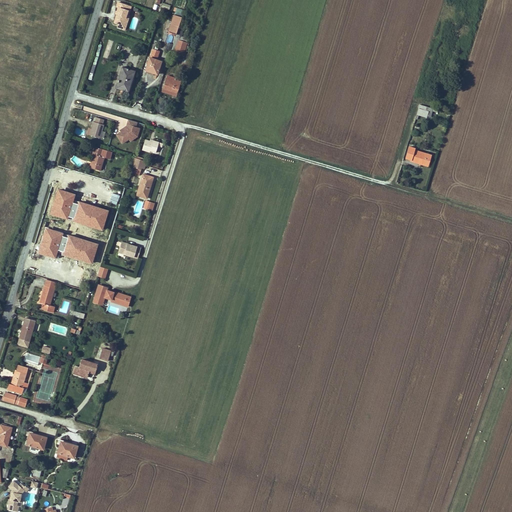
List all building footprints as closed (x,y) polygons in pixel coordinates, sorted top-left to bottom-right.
[(126,15),(129,15),(132,6),(120,2),(119,7),(117,10),(116,13),(114,21),(118,22),(123,24),(126,15)] [(130,16),(129,15),(126,15),(123,24),(118,22),(117,27),(125,29),(130,16)] [(181,17),(173,15),(168,32),(175,34),(181,17)] [(170,52),(173,53),(180,55),(184,43),(178,41),(174,40),(170,52)] [(152,72),(156,60),(149,58),(145,69),(152,72)] [(121,67),(114,88),(127,92),(134,71),(121,67)] [(174,79),(173,82),(171,81),(167,93),(175,96),(180,81),(174,79)] [(167,93),(171,81),(166,80),(162,91),(167,93)] [(423,116),(426,109),(419,107),(417,113),(423,116)] [(92,122),(88,135),(98,138),(99,136),(103,137),(104,131),(101,130),(103,125),(101,124),(102,119),(95,117),(94,122),(92,122)] [(125,124),(124,126),(118,131),(119,132),(114,135),(120,144),(127,139),(127,140),(131,138),(133,131),(137,132),(138,127),(125,124)] [(145,139),(141,150),(149,152),(149,150),(155,152),(158,145),(161,146),(162,142),(159,141),(149,138),(149,140),(145,139)] [(424,161),(428,150),(415,146),(412,157),(424,161)] [(110,153),(100,150),(100,153),(93,151),(89,168),(99,171),(103,158),(108,160),(110,153)] [(139,173),(140,169),(141,167),(142,163),(133,160),(131,166),(130,170),(139,173)] [(143,174),(137,194),(147,197),(153,177),(143,174)] [(83,185),(79,194),(89,199),(84,208),(94,213),(103,196),(83,185)] [(92,217),(94,213),(84,208),(82,212),(92,217)] [(122,238),(119,249),(139,255),(142,244),(122,238)] [(103,242),(94,239),(92,245),(93,250),(96,248),(101,250),(102,247),(103,242)] [(67,264),(64,263),(62,271),(72,275),(74,267),(78,257),(70,254),(67,264)] [(83,259),(78,257),(74,267),(80,268),(83,259)] [(109,268),(101,266),(99,275),(106,277),(109,268)] [(89,275),(83,273),(80,280),(87,282),(89,275)] [(53,306),(50,305),(57,283),(47,280),(40,302),(43,303),(41,309),(52,312),(53,306)] [(109,287),(99,284),(98,289),(95,298),(104,301),(105,298),(106,296),(112,298),(114,300),(120,302),(122,301),(125,303),(128,295),(115,291),(114,293),(111,292),(112,290),(108,289),(109,287)] [(122,301),(120,302),(125,304),(129,305),(132,296),(128,295),(125,303),(122,301)] [(73,315),(84,318),(85,313),(75,310),(73,315)] [(27,319),(21,338),(31,341),(36,322),(27,319)] [(101,357),(110,360),(112,351),(103,348),(101,357)] [(27,352),(24,360),(38,363),(40,356),(27,352)] [(74,365),(72,372),(89,377),(91,372),(96,373),(98,364),(83,359),(80,367),(74,365)] [(23,382),(28,368),(19,365),(16,376),(13,375),(12,380),(15,381),(12,390),(22,393),(23,387),(22,387),(23,382)] [(5,402),(15,404),(17,397),(7,394),(5,402)] [(29,401),(22,399),(20,406),(27,408),(29,401)] [(0,426),(0,434),(1,435),(0,440),(0,445),(7,447),(11,428),(0,426)] [(30,433),(27,445),(44,450),(47,438),(30,433)] [(59,453),(70,456),(76,458),(79,446),(63,441),(59,453)] [(4,468),(1,477),(7,479),(9,475),(10,470),(4,468)] [(13,490),(12,498),(10,498),(9,498),(8,502),(9,503),(7,508),(18,510),(19,505),(17,504),(18,500),(20,500),(21,496),(22,492),(25,489),(23,487),(25,485),(21,482),(19,484),(14,479),(9,485),(13,489),(14,490),(13,490)]
